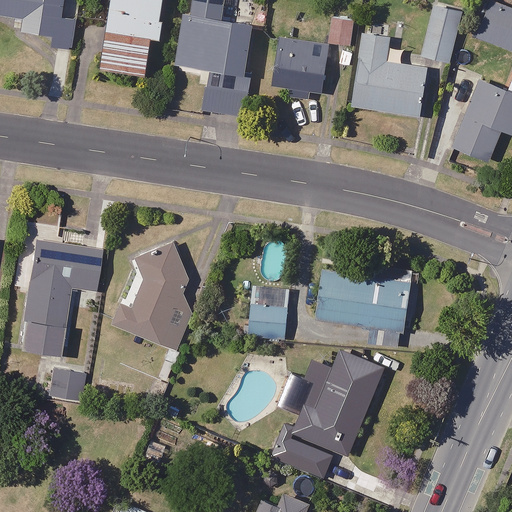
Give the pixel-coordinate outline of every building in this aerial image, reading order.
[(0,0),(0,9),(16,11),(15,25),(53,28),(52,42),(72,44),(75,14),(61,13),(62,0),(0,0)] [(161,0),(107,0),(99,58),(144,65),(149,28),(157,29),(161,0)] [(222,0),(190,0),(190,8),(182,7),(176,58),(246,66),(252,16),(221,12),(222,0)] [(511,4),(500,0),(482,0),(470,30),(511,46),(511,4)] [(460,7),(431,2),(422,51),(450,56),(460,7)] [(354,17),(334,15),(331,39),(351,41),(354,17)] [(419,111),(426,63),(401,59),(403,46),(389,44),(391,30),(363,26),(352,102),(419,111)] [(328,40),(278,34),(272,82),(290,84),(289,93),(311,95),(312,87),(323,88),(328,40)] [(251,75),(208,69),(203,106),(246,112),(251,75)] [(511,88),(479,76),(454,143),(490,156),(502,126),(511,129),(511,88)] [(99,244),(36,234),(19,340),(58,346),(66,295),(80,298),(82,284),(92,286),(99,244)] [(120,301),(112,320),(180,346),(193,310),(184,289),(189,278),(172,238),(142,250),(147,262),(131,305),(120,301)] [(410,276),(324,263),(316,314),(370,322),(368,337),(400,342),(410,276)] [(286,301),(251,300),(249,330),(285,332),(286,301)] [(282,425),(332,446),(347,452),(381,364),(338,347),(332,360),(311,352),(282,425)] [(85,369),(52,364),(48,391),(81,396),(85,369)] [(332,446),(282,425),(272,451),(322,472),(331,450),(332,446)] [(254,511),(303,511),(308,498),(283,488),(279,498),(262,492),(254,511)] [(148,511),(150,510),(118,497),(112,511),(148,511)]
